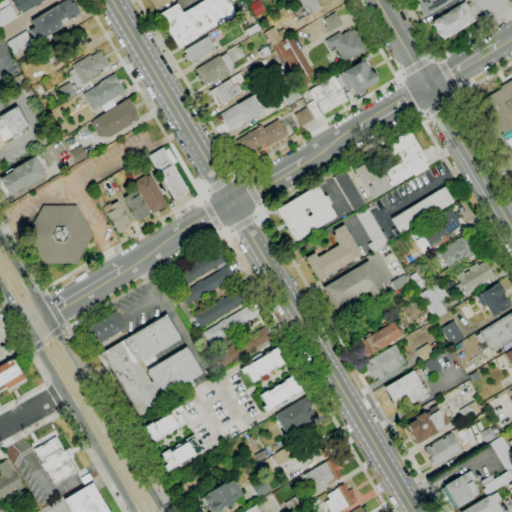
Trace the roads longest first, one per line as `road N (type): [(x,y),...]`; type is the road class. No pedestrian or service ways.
road 1 (residential): [(413,511),(279,281)]
road 2 (secondary): [(0,285),(137,511)]
road 3 (residential): [(233,203),(111,0)]
road 4 (secondary): [(162,511),(47,315)]
road 5 (residential): [(511,228),(428,86)]
